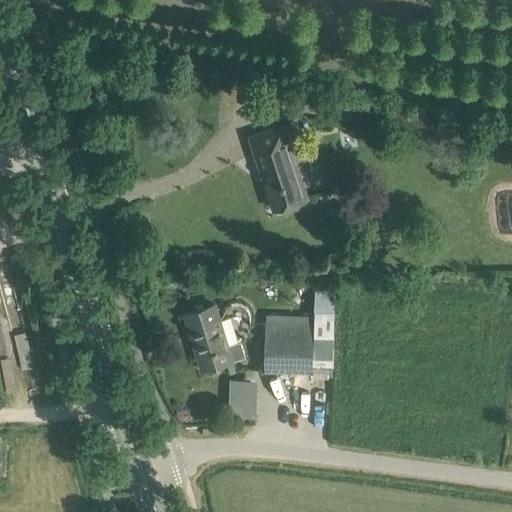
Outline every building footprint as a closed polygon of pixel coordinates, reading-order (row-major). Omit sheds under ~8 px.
[(390,125),(439,133),(440,120),(392,111),(390,125)] [(303,159),(296,140),(291,123),(251,136),(263,173),(266,173),(268,179),(266,180),(275,208),(308,197),(296,161),(303,159)] [(228,344),(220,319),(216,303),(186,313),(203,369),(246,355),(241,340),(228,344)] [(313,371),(313,364),(335,364),(335,309),(314,309),(314,313),(297,312),(297,319),(267,318),(265,369),(313,371)] [(252,415),(253,378),(226,377),(225,414),(252,415)]
